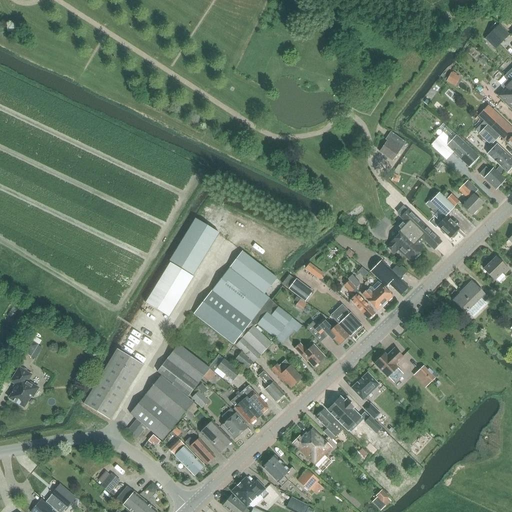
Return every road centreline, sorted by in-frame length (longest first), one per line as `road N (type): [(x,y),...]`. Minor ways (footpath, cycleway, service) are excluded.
road 1 (tertiary): [(192,507),(511,204)]
road 2 (unclassified): [(107,439),(225,245)]
